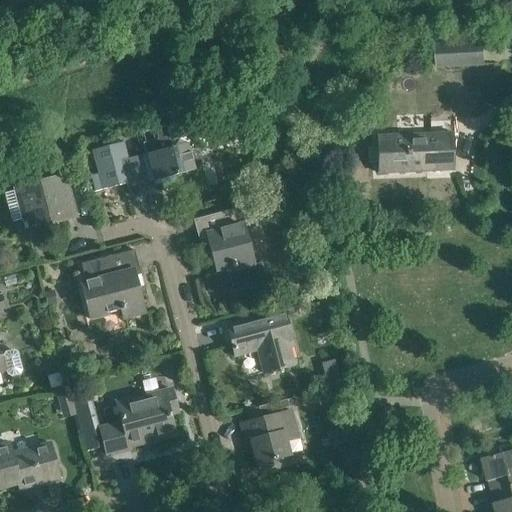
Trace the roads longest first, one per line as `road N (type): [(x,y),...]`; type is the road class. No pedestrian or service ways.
road 1 (residential): [(211,485),(153,231),(90,240)]
road 2 (residential): [(446,511),(432,405),(443,387),(511,370)]
